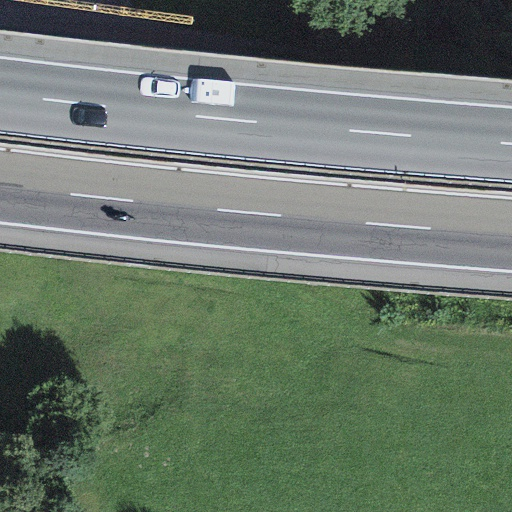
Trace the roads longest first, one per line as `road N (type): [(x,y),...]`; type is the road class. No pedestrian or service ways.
road 1 (motorway): [(511,144),(0,94)]
road 2 (motorway): [(0,186),(511,235)]
